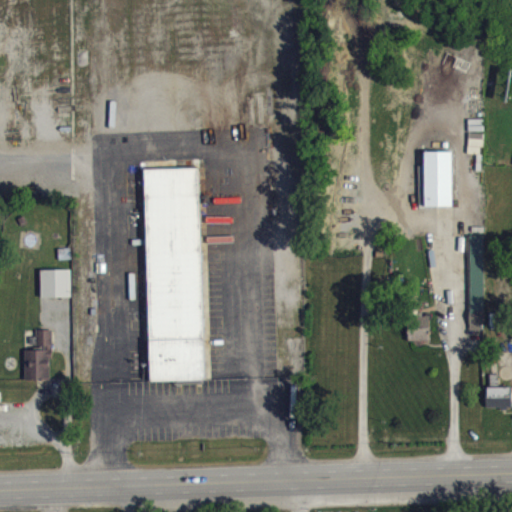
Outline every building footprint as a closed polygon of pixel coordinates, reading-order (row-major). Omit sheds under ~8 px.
[(207,388),(201,176),(147,177),(153,389),(207,388)] [(485,243),(471,243),(472,338),(486,337),(485,243)] [(73,277),(42,278),(42,306),(73,305),(73,277)] [(410,349),(432,348),(431,325),(410,325),(410,349)] [(26,388),(53,388),(53,338),(38,338),(38,358),(27,358),(26,388)] [(488,415),(511,414),(511,394),(488,395),(488,415)]
